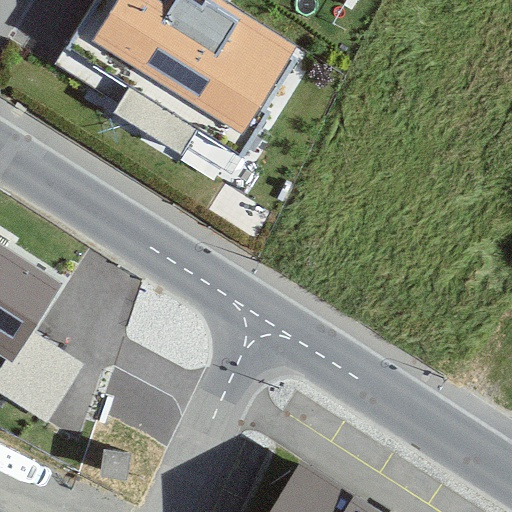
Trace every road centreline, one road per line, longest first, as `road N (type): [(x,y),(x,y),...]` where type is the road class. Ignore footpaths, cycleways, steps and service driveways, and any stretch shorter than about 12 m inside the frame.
road 1 (tertiary): [(0,148),(227,296)]
road 2 (tertiary): [(294,338),(511,476)]
road 3 (residential): [(243,350),(167,511)]
